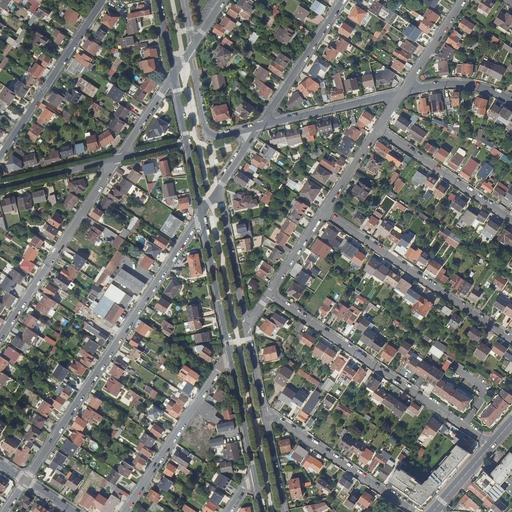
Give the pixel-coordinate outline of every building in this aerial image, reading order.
[(0,0),(0,6),(1,7),(0,8),(3,9),(4,10),(6,7),(4,6),(6,4),(7,6),(10,1),(8,0),(0,0)] [(34,0),(29,0),(24,8),(31,13),(38,2),(34,0)] [(242,0),(238,6),(243,10),(251,15),(253,11),(251,10),(253,7),(251,6),(254,2),(249,0),(242,0)] [(370,9),(369,11),(377,17),(384,6),(377,2),(374,0),(371,0),(369,4),(370,5),(369,8),(370,9)] [(403,0),(402,3),(410,8),(414,1),(411,0),(403,0)] [(439,8),(440,8),(444,1),(443,0),(428,0),(426,3),(436,10),(438,8),(439,8)] [(486,0),(483,0),(478,8),(488,14),(494,5),(486,0)] [(316,1),(311,9),(312,10),(317,14),(320,16),(326,7),(316,1)] [(275,5),(270,12),(274,14),(277,10),(280,4),(278,3),(276,6),(275,5)] [(394,3),(389,10),(395,13),(399,6),(394,3)] [(234,4),(229,13),(237,19),(241,11),(242,12),(243,10),(238,6),(234,4)] [(144,12),(142,12),(141,12),(140,6),(141,6),(141,5),(140,5),(137,5),(137,7),(136,7),(136,9),(137,9),(138,13),(137,13),(129,15),(129,20),(140,17),(155,14),(154,9),(144,12)] [(309,12),(299,5),(293,14),(303,21),(309,12)] [(356,7),(349,17),(359,24),(366,14),(356,7)] [(41,8),(37,14),(35,13),(34,15),(37,17),(42,20),(46,15),(49,17),(51,14),(48,12),(41,8)] [(429,9),(424,17),(434,24),(440,16),(429,9)] [(109,11),(102,22),(112,29),(119,18),(109,11)] [(251,16),(244,12),(241,16),(248,20),(251,16)] [(424,21),(420,27),(428,33),(434,24),(424,17),(416,12),(415,14),(421,18),(424,21)] [(66,20),(73,25),(78,18),(70,13),(66,20)] [(506,32),(511,23),(511,16),(510,14),(508,18),(500,13),(494,23),(499,26),(506,32)] [(34,15),(27,25),(30,27),(37,17),(34,15)] [(128,27),(129,34),(138,33),(137,23),(141,22),(140,17),(129,20),(128,21),(129,27),(128,27)] [(226,17),(220,25),(222,26),(227,29),(231,32),(236,24),(231,21),(231,20),(226,17)] [(459,27),(469,34),(475,26),(464,19),(459,27)] [(354,30),(344,24),(339,32),(348,38),(354,30)] [(218,25),(214,32),(222,37),(227,29),(222,26),(221,27),(218,25)] [(286,45),(295,32),(284,25),(278,33),(281,35),(279,39),(286,45)] [(404,34),(409,38),(415,42),(416,42),(420,35),(421,35),(424,32),(414,26),(410,31),(407,29),(404,34)] [(100,29),(94,38),(102,42),(107,34),(100,29)] [(57,30),(53,35),(56,38),(54,41),(55,42),(61,33),(57,30)] [(447,42),(454,47),(456,45),(457,46),(459,43),(458,43),(460,39),(456,36),(457,35),(458,33),(455,30),(447,42)] [(485,35),(492,40),(493,36),(487,31),(485,35)] [(37,32),(30,42),(39,48),(43,42),(47,44),(49,40),(37,32)] [(61,33),(55,42),(60,45),(66,36),(61,33)] [(259,36),(255,33),(250,40),(253,42),(252,43),(253,44),(254,43),(255,43),(259,36)] [(10,36),(6,42),(13,47),(15,44),(17,41),(10,36)] [(119,41),(122,52),(130,51),(129,47),(137,45),(137,41),(133,42),(132,37),(121,39),(119,41)] [(223,42),(231,47),(232,45),(233,43),(226,38),(223,42)] [(350,44),(340,38),(333,48),(340,52),(343,54),(350,44)] [(407,45),(404,49),(412,55),(417,47),(413,45),(415,42),(409,38),(405,44),(407,45)] [(85,48),(94,54),(98,48),(100,50),(102,47),(95,43),(94,44),(90,40),(85,48)] [(469,45),(473,50),(482,46),(474,41),(469,45)] [(333,48),(329,45),(326,50),(327,51),(323,56),(333,63),(340,52),(333,48)] [(446,45),(439,55),(447,60),(453,50),(446,45)] [(221,47),(212,60),(223,67),(232,54),(221,47)] [(145,50),(147,60),(157,58),(159,58),(157,48),(145,50)] [(396,59),(397,60),(405,65),(411,69),(413,66),(407,62),(411,56),(403,50),(402,52),(401,54),(398,58),(397,57),(396,59)] [(44,54),(38,63),(46,68),(52,60),(44,54)] [(281,54),(276,62),(285,68),(291,60),(281,54)] [(75,59),(79,62),(85,66),(87,67),(92,60),(84,55),(83,57),(78,55),(75,59)] [(8,59),(6,57),(0,66),(0,68),(1,69),(8,59)] [(326,72),(330,65),(318,57),(316,61),(309,73),(316,77),(321,69),(326,72)] [(140,62),(142,69),(144,69),(145,73),(159,70),(159,68),(160,68),(159,62),(157,62),(157,58),(147,60),(144,61),(140,62)] [(75,60),(68,70),(74,74),(77,70),(80,73),(83,69),(85,66),(79,62),(75,60)] [(397,60),(393,67),(400,72),(405,65),(397,60)] [(483,60),(478,70),(485,73),(485,72),(490,74),(494,66),(483,60)] [(269,69),(280,76),(285,68),(276,62),(275,61),(269,69)] [(116,62),(112,69),(116,72),(120,65),(116,62)] [(439,63),(440,75),(449,74),(448,62),(439,63)] [(38,64),(32,73),(40,78),(46,70),(38,64)] [(463,65),(462,73),(462,74),(473,75),(473,72),(478,72),(478,66),(473,66),(473,65),(463,64),(463,65)] [(494,66),(490,74),(490,75),(500,80),(505,70),(494,65),(494,66)] [(83,69),(95,77),(97,74),(87,67),(85,66),(83,69)] [(262,69),(257,76),(264,81),(269,72),(261,67),(260,68),(262,69)] [(388,69),(385,73),(376,75),(378,85),(391,82),(396,74),(388,69)] [(30,73),(23,83),(30,88),(31,89),(33,85),(34,83),(35,83),(38,78),(30,73)] [(371,87),(375,86),(373,79),(372,74),(362,76),(365,87),(371,86),(371,87)] [(211,76),(212,81),(213,90),(224,89),(222,77),(222,75),(211,76)] [(148,78),(142,88),(150,94),(154,88),(155,89),(158,84),(148,78)] [(310,79),(298,88),(305,98),(309,95),(311,94),(314,91),(315,92),(320,87),(320,85),(314,81),(310,79)] [(356,79),(345,81),(347,91),(353,90),(354,91),(359,90),(356,79)] [(19,81),(12,92),(16,94),(24,99),(28,94),(26,93),(30,88),(23,83),(19,81)] [(74,88),(92,100),(97,92),(80,81),(74,88)] [(272,90),(261,83),(259,86),(262,88),(259,94),(266,99),(269,95),(271,94),(272,92),(272,90)] [(112,89),(111,89),(107,96),(119,104),(126,93),(115,86),(112,89)] [(6,87),(0,96),(0,98),(3,100),(9,105),(16,94),(12,92),(6,87)] [(141,88),(134,98),(141,103),(148,93),(141,88)] [(332,92),(333,96),(331,96),(332,101),(344,98),(343,92),(344,92),(343,88),(342,88),(334,90),(334,92),(332,92)] [(58,94),(64,98),(75,105),(82,94),(74,89),(72,92),(71,91),(70,91),(69,91),(68,91),(67,92),(66,93),(60,89),(57,93),(58,94)] [(54,92),(48,101),(58,107),(64,98),(58,94),(58,95),(54,92)] [(298,93),(290,99),(291,101),(287,104),(290,108),(295,105),(296,107),(304,101),(298,93)] [(431,98),(434,112),(443,111),(442,102),(441,102),(440,94),(434,95),(434,98),(431,98)] [(420,99),(422,112),(423,112),(424,116),(428,115),(427,112),(430,111),(430,106),(426,106),(425,98),(420,99)] [(475,106),(485,109),(488,101),(478,98),(475,106)] [(3,100),(0,104),(0,113),(3,115),(10,105),(9,105),(3,100)] [(238,107),(234,113),(240,117),(241,116),(247,120),(252,112),(254,112),(255,109),(255,108),(244,100),(239,108),(238,107)] [(92,107),(94,109),(93,111),(95,112),(93,115),(96,117),(103,108),(101,107),(95,103),(92,107)] [(491,110),(489,114),(497,119),(503,109),(494,103),(490,109),(491,110)] [(45,110),(40,118),(41,118),(48,123),(53,114),(54,114),(46,109),(47,107),(42,104),(40,107),(45,110)] [(121,105),(114,116),(116,117),(123,121),(130,111),(121,105)] [(212,108),(215,122),(230,119),(227,105),(212,108)] [(505,106),(500,115),(510,122),(511,119),(511,114),(508,112),(509,109),(505,106)] [(46,109),(54,114),(53,114),(58,118),(60,115),(47,107),(46,109)] [(74,116),(66,110),(61,117),(69,121),(69,120),(74,116)] [(366,112),(358,125),(364,129),(367,124),(368,125),(374,117),(366,112)] [(116,117),(109,127),(113,130),(118,133),(125,123),(123,121),(116,117)] [(351,118),(354,128),(362,133),(363,134),(366,131),(364,129),(358,125),(356,124),(354,117),(351,118)] [(395,125),(406,132),(411,124),(400,117),(395,125)] [(38,123),(45,127),(48,123),(41,118),(38,123)] [(147,139),(160,136),(162,133),(164,135),(167,131),(166,130),(169,126),(157,118),(146,134),(147,139)] [(317,124),(319,134),(333,130),(330,120),(317,124)] [(435,127),(451,133),(453,131),(448,129),(437,124),(435,127)] [(35,142),(43,130),(35,125),(29,134),(31,136),(30,138),(35,142)] [(409,132),(408,134),(421,143),(427,134),(414,125),(409,132)] [(300,129),(302,138),(316,135),(314,126),(309,127),(308,127),(300,129)] [(346,136),(355,142),(362,133),(354,128),(349,135),(346,133),(345,135),(346,136)] [(99,136),(100,141),(101,140),(103,145),(114,140),(112,135),(109,130),(99,136)] [(467,137),(476,140),(477,136),(474,136),(459,130),(459,131),(459,133),(467,137)] [(269,137),(271,143),(272,142),(273,144),(287,140),(285,133),(285,131),(279,133),(279,134),(273,136),(269,137)] [(285,133),(287,140),(288,146),(302,142),(299,131),(294,132),(294,133),(290,135),(290,133),(290,132),(285,133)] [(86,138),(90,151),(99,149),(96,136),(86,138)] [(348,156),(357,143),(355,142),(346,136),(343,140),(345,141),(343,144),(344,144),(342,146),(339,150),(348,156)] [(376,145),(374,149),(374,150),(382,156),(384,152),(388,155),(390,154),(388,153),(390,150),(378,142),(376,145)] [(425,148),(433,153),(433,152),(436,155),(440,149),(437,147),(436,148),(428,143),(425,148)] [(60,148),(62,158),(78,155),(77,153),(76,146),(75,144),(60,148)] [(76,146),(77,153),(85,151),(83,144),(76,146)] [(277,151),(267,145),(263,151),(262,151),(260,155),(264,157),(268,160),(270,161),(277,151)] [(490,153),(488,156),(497,162),(499,159),(498,158),(500,156),(501,157),(503,154),(498,151),(498,152),(494,149),(495,149),(493,147),(490,151),(491,152),(490,153)] [(440,149),(436,155),(435,156),(444,162),(449,153),(441,148),(440,149)] [(24,158),(26,167),(38,164),(35,152),(30,153),(31,156),(24,158)] [(49,154),(50,158),(46,159),(47,163),(51,162),(60,160),(59,156),(58,152),(49,154)] [(382,156),(399,167),(401,164),(393,158),(394,157),(390,154),(388,155),(384,152),(382,156)] [(448,165),(456,171),(465,159),(457,153),(448,165)] [(500,159),(511,166),(511,163),(511,160),(503,154),(501,157),(500,159)] [(268,160),(264,157),(263,158),(260,156),(259,157),(257,155),(252,163),(258,167),(259,165),(263,168),(268,160)] [(292,161),(295,163),(300,160),(298,155),(291,156),(292,161)] [(376,174),(383,162),(373,155),(370,159),(373,161),(368,168),(376,174)] [(407,155),(403,161),(407,164),(411,158),(407,155)] [(165,162),(164,160),(163,156),(158,158),(161,168),(162,177),(164,176),(171,175),(168,163),(167,161),(165,162)] [(321,164),(333,172),(337,174),(345,162),(339,159),(338,161),(336,163),(333,161),(331,164),(324,159),(321,164)] [(475,188),(478,190),(480,188),(487,179),(494,168),(486,163),(478,174),(483,177),(480,181),(479,181),(475,188)] [(143,168),(145,175),(155,173),(153,164),(143,166),(143,168)] [(243,171),(250,176),(253,171),(250,168),(251,166),(248,164),(243,171)] [(321,164),(313,175),(325,184),(333,172),(321,164)] [(460,173),(469,179),(472,175),(468,172),(470,169),(467,166),(464,169),(463,169),(460,173)] [(133,170),(128,178),(137,183),(142,176),(145,175),(143,168),(133,170)] [(412,179),(423,186),(424,183),(427,178),(417,171),(412,179)] [(241,172),(236,180),(246,186),(251,179),(241,172)] [(393,183),(399,174),(396,172),(390,181),(393,183)] [(357,186),(352,193),(364,200),(371,189),(365,185),(368,181),(356,173),(354,176),(358,179),(357,181),(358,181),(356,185),(357,186)] [(427,178),(424,183),(429,186),(431,184),(434,186),(437,182),(429,176),(427,178)] [(398,193),(405,183),(401,181),(401,180),(399,178),(394,185),(396,187),(394,190),(398,193)] [(487,179),(480,188),(484,190),(485,189),(490,193),(493,188),(492,187),(496,182),(490,178),(489,180),(487,179)] [(124,179),(117,189),(124,194),(126,195),(133,185),(124,179)] [(68,184),(70,192),(76,191),(77,194),(84,192),(83,189),(86,189),(84,180),(68,184)] [(309,182),(300,196),(312,204),(322,190),(309,182)] [(499,183),(492,194),(502,201),(504,199),(507,193),(501,189),(503,185),(499,183)] [(163,186),(165,199),(171,197),(174,197),(175,197),(172,184),(163,186)] [(439,184),(433,193),(441,198),(448,189),(439,184)] [(53,187),(55,195),(55,196),(60,195),(64,194),(62,185),(53,187)] [(112,191),(109,195),(119,202),(124,194),(117,189),(115,188),(112,192),(112,191)] [(267,204),(275,194),(268,189),(260,199),(267,204)] [(32,194),(35,204),(47,201),(45,191),(32,194)] [(383,194),(378,202),(376,205),(377,205),(376,207),(378,208),(385,197),(387,194),(383,191),(381,193),(383,194)] [(71,193),(65,202),(66,202),(63,207),(70,212),(79,198),(71,193)] [(467,204),(451,193),(447,199),(453,203),(451,206),(461,213),(467,204)] [(17,198),(20,211),(32,208),(30,198),(27,199),(26,196),(17,198)] [(174,200),(175,205),(178,204),(179,207),(181,207),(181,210),(189,209),(190,206),(193,205),(192,201),(191,197),(189,198),(182,199),(175,200),(174,200)] [(2,201),(5,213),(18,211),(15,198),(2,201)] [(105,198),(99,208),(106,212),(110,206),(111,204),(112,203),(105,198)] [(235,205),(237,215),(258,210),(257,205),(251,202),(246,203),(245,199),(240,200),(240,204),(236,205),(235,205)] [(397,201),(392,208),(394,209),(395,211),(398,207),(403,210),(402,212),(400,211),(398,213),(402,215),(407,208),(397,201)] [(299,202),(295,208),(305,215),(310,207),(304,204),(304,205),(299,202)] [(97,208),(92,215),(99,220),(104,213),(97,208)] [(295,208),(289,217),(299,223),(305,215),(295,208)] [(467,210),(461,219),(457,225),(460,228),(465,222),(471,226),(476,218),(477,217),(467,210)] [(375,211),(371,218),(366,224),(374,229),(383,216),(375,211)] [(481,211),(477,217),(476,218),(483,223),(488,216),(481,211)] [(353,219),(362,224),(366,218),(364,216),(364,215),(363,214),(362,215),(358,212),(353,219)] [(50,223),(58,229),(63,221),(59,218),(60,216),(57,214),(56,216),(55,215),(50,223)] [(172,215),(162,230),(173,238),(183,222),(172,215)] [(289,219),(281,230),(290,235),(297,224),(289,219)] [(384,220),(376,232),(382,236),(384,234),(387,236),(393,228),(387,224),(388,223),(384,220)] [(490,220),(484,228),(495,236),(501,227),(490,220)] [(246,223),(237,225),(239,230),(240,230),(241,232),(243,232),(244,237),(252,235),(254,235),(253,230),(251,222),(246,223)] [(450,235),(448,237),(459,244),(460,242),(466,232),(460,228),(457,225),(456,225),(450,235)] [(103,232),(93,226),(91,230),(91,231),(89,234),(89,233),(85,238),(95,244),(98,246),(100,246),(102,243),(102,241),(98,239),(103,232)] [(47,232),(45,235),(48,237),(50,238),(53,240),(58,232),(50,227),(49,229),(46,227),(44,231),(45,231),(47,232)] [(124,228),(119,236),(125,240),(130,232),(124,228)] [(319,236),(342,252),(348,243),(349,243),(343,239),(341,243),(334,239),(337,234),(328,228),(324,233),(322,232),(319,236)] [(505,241),(511,246),(511,236),(509,234),(510,233),(504,229),(497,239),(503,243),(505,241)] [(393,230),(387,238),(397,245),(403,237),(393,230)] [(284,247),(290,238),(284,233),(281,237),(279,236),(277,239),(279,240),(276,244),(281,247),(281,246),(284,247)] [(125,240),(119,236),(118,236),(112,246),(118,250),(119,249),(125,240)] [(155,244),(164,250),(169,242),(160,236),(155,244)] [(36,237),(30,246),(31,247),(38,251),(39,251),(41,249),(40,248),(44,242),(36,237)] [(445,241),(455,249),(459,244),(448,237),(445,241)] [(240,240),(241,247),(243,246),(244,252),(252,251),(250,243),(251,243),(250,238),(240,240)] [(319,240),(312,252),(313,252),(319,257),(323,259),(331,248),(319,240)] [(348,243),(342,252),(341,254),(352,261),(358,252),(359,251),(348,243)] [(152,248),(148,254),(154,258),(158,251),(159,252),(161,249),(154,245),(152,248)] [(33,263),(39,252),(38,251),(31,247),(24,257),(26,259),(33,263)] [(90,248),(85,257),(94,263),(100,254),(90,248)] [(284,253),(276,248),(269,259),(277,264),(284,253)] [(411,248),(405,256),(413,260),(414,258),(417,260),(418,259),(423,252),(419,249),(417,252),(411,248)] [(111,261),(104,272),(107,274),(110,276),(124,255),(118,251),(116,252),(112,259),(111,261)] [(423,252),(418,259),(425,265),(431,257),(423,251),(423,252)] [(310,256),(317,260),(319,257),(313,252),(310,256)] [(358,252),(352,261),(360,266),(366,257),(358,252)] [(87,261),(77,254),(74,258),(76,259),(72,266),(79,271),(80,272),(87,261)] [(188,257),(190,267),(200,265),(198,255),(188,257)] [(146,257),(140,265),(148,270),(154,261),(147,256),(146,257)] [(310,256),(306,262),(307,263),(304,267),(311,272),(314,268),(312,267),(317,260),(310,256)] [(26,259),(21,266),(30,273),(36,265),(33,263),(26,259)] [(372,259),(365,270),(367,272),(363,277),(365,278),(366,277),(370,280),(373,275),(380,264),(372,259)] [(433,260),(424,273),(427,275),(429,272),(436,276),(442,266),(433,260)] [(265,263),(257,275),(265,280),(273,267),(265,263)] [(380,264),(373,275),(384,282),(387,278),(391,272),(380,264)] [(190,267),(192,277),(202,275),(200,265),(190,267)] [(72,281),(79,271),(72,266),(71,266),(67,270),(67,271),(64,269),(60,274),(72,281)] [(8,277),(20,285),(25,277),(13,269),(8,277)] [(115,279),(138,295),(145,285),(122,269),(115,279)] [(443,269),(437,277),(445,283),(448,278),(446,277),(447,275),(445,274),(444,276),(444,275),(446,271),(443,269)] [(104,272),(101,270),(94,281),(97,283),(99,278),(104,272)] [(297,276),(294,279),(304,286),(311,277),(302,271),(300,274),(300,275),(299,277),(298,277),(297,276)] [(387,278),(384,282),(383,283),(387,285),(389,283),(395,288),(401,279),(398,277),(399,277),(392,273),(391,272),(387,278)] [(75,284),(60,274),(55,282),(67,290),(68,288),(71,290),(75,284)] [(455,275),(450,283),(455,286),(454,287),(458,290),(464,281),(455,275)] [(498,276),(493,283),(502,288),(506,282),(504,280),(505,278),(502,276),(501,278),(498,276)] [(97,283),(95,285),(98,287),(100,284),(101,284),(103,281),(99,278),(97,283)] [(372,279),(366,287),(369,289),(375,281),(372,279)] [(395,288),(406,295),(410,288),(412,286),(401,279),(395,288)] [(173,280),(165,293),(173,298),(181,286),(173,280)] [(250,285),(253,288),(252,290),(257,292),(259,288),(257,287),(258,285),(252,281),(250,285)] [(458,290),(465,295),(471,286),(464,281),(458,290)] [(304,290),(294,283),(289,290),(294,294),(293,295),(298,299),(304,290)] [(58,291),(49,285),(44,292),(53,298),(58,291)] [(95,285),(90,294),(91,295),(89,299),(94,302),(102,290),(98,287),(95,285)] [(109,288),(94,312),(96,313),(108,321),(114,325),(130,301),(109,288)] [(415,304),(420,297),(414,292),(415,291),(410,288),(406,295),(404,297),(415,304)] [(473,291),(470,297),(472,299),(473,298),(478,301),(482,293),(478,290),(476,293),(473,291)] [(9,293),(2,303),(6,306),(8,308),(15,297),(10,294),(9,293)] [(42,300),(37,308),(46,315),(51,307),(53,308),(57,303),(45,295),(42,300)] [(498,296),(493,305),(503,312),(506,307),(509,303),(498,296)] [(15,297),(8,308),(12,310),(15,305),(19,300),(15,297)] [(415,304),(412,309),(417,312),(419,309),(427,313),(433,305),(420,297),(415,304)] [(324,303),(319,310),(323,312),(321,314),(324,316),(328,311),(329,311),(331,308),(330,307),(334,302),(327,298),(323,303),(324,303)] [(163,313),(165,314),(171,305),(162,299),(155,308),(160,311),(163,313)] [(340,303),(333,314),(333,316),(335,317),(336,317),(337,318),(336,319),(339,321),(341,318),(348,309),(340,303)] [(83,304),(79,310),(81,312),(79,315),(83,317),(84,316),(87,312),(88,313),(89,311),(95,315),(96,313),(94,312),(83,304)] [(187,307),(190,322),(199,320),(200,319),(197,304),(187,307)] [(444,307),(441,311),(442,311),(446,314),(449,316),(451,312),(444,307)] [(503,312),(500,317),(503,319),(504,319),(511,323),(511,321),(511,311),(506,307),(503,312)] [(427,313),(419,309),(417,312),(424,317),(427,313)] [(357,316),(350,311),(344,320),(351,325),(357,316)] [(275,312),(269,320),(276,325),(281,329),(287,320),(275,312)] [(29,314),(23,322),(33,329),(39,320),(29,314)] [(454,314),(448,323),(451,325),(449,328),(454,332),(463,320),(454,314)] [(359,318),(353,326),(357,329),(357,328),(364,333),(367,329),(371,324),(363,319),(362,320),(359,318)] [(267,319),(260,329),(270,335),(276,325),(269,320),(267,319)] [(138,328),(136,331),(144,336),(148,330),(151,332),(154,329),(139,320),(136,324),(138,325),(137,327),(138,328)] [(165,327),(163,331),(170,336),(173,332),(174,333),(176,326),(174,325),(173,326),(165,320),(162,325),(165,327)] [(190,322),(188,323),(185,323),(187,332),(191,331),(201,329),(199,320),(190,322)] [(300,322),(296,329),(300,332),(304,325),(300,322)] [(108,338),(86,323),(84,326),(101,338),(98,343),(103,346),(108,338)] [(397,327),(402,331),(403,330),(408,333),(409,331),(399,324),(397,327)] [(28,328),(21,339),(25,342),(30,345),(31,346),(38,336),(28,328)] [(468,335),(478,342),(483,335),(473,328),(468,335)] [(364,333),(360,339),(371,346),(377,338),(378,336),(367,329),(364,333)] [(194,335),(196,344),(210,341),(209,332),(194,335)] [(300,332),(295,339),(299,343),(301,340),(311,347),(316,340),(306,333),(305,335),(300,332)] [(17,336),(12,344),(21,350),(25,342),(21,339),(17,336)] [(130,343),(137,348),(142,341),(135,336),(130,343)] [(45,340),(54,346),(56,344),(46,337),(45,340)] [(371,346),(380,353),(383,349),(386,344),(377,338),(371,346)] [(90,340),(83,350),(85,351),(92,356),(99,346),(90,340)] [(405,341),(399,351),(406,355),(405,357),(408,359),(410,356),(413,352),(410,350),(412,346),(405,341)] [(433,346),(441,351),(444,346),(436,341),(433,346)] [(482,341),(474,353),(485,361),(490,353),(492,350),(485,346),(486,344),(482,341)] [(25,342),(21,350),(25,353),(30,345),(25,342)] [(492,350),(490,353),(496,358),(494,361),(498,364),(503,356),(508,350),(497,342),(492,350)] [(320,343),(314,351),(322,357),(328,348),(320,343)] [(385,351),(382,356),(390,362),(397,351),(386,343),(386,344),(383,349),(385,351)] [(198,351),(201,353),(200,355),(209,361),(214,353),(205,348),(201,345),(196,346),(198,351)] [(3,352),(1,356),(9,362),(14,364),(21,354),(9,346),(6,351),(5,350),(3,353),(3,352)] [(276,346),(262,349),(265,361),(278,358),(276,346)] [(134,347),(127,357),(136,363),(143,352),(134,347)] [(328,348),(322,357),(330,363),(336,354),(328,348)] [(83,350),(82,349),(79,353),(84,357),(81,362),(89,367),(93,362),(91,361),(93,357),(92,356),(85,351),(83,350)] [(452,352),(449,357),(454,360),(457,356),(452,352)] [(442,356),(445,359),(447,360),(452,363),(454,360),(449,357),(446,354),(444,353),(442,356)] [(172,356),(170,354),(169,355),(167,359),(163,365),(162,365),(165,367),(172,356)] [(339,371),(347,360),(340,355),(331,369),(335,371),(336,369),(339,371)] [(1,356),(0,357),(0,370),(2,372),(9,362),(1,356)] [(409,364),(406,368),(414,373),(416,370),(421,363),(413,358),(409,364)] [(115,364),(124,370),(125,368),(127,365),(118,360),(116,362),(115,364)] [(421,363),(416,370),(427,377),(433,369),(434,367),(423,360),(421,363)] [(72,365),(70,368),(75,371),(74,373),(78,375),(79,374),(82,376),(87,368),(79,363),(77,361),(75,365),(72,365)] [(60,364),(53,374),(63,382),(71,371),(60,364)] [(124,371),(115,365),(110,373),(119,379),(124,371)] [(200,375),(184,365),(182,368),(180,371),(181,371),(178,375),(185,380),(188,382),(193,385),(200,375)] [(38,366),(32,375),(34,377),(41,367),(38,366)] [(337,380),(347,387),(350,384),(357,373),(354,370),(355,369),(351,366),(350,368),(347,366),(341,375),(337,380)] [(285,367),(276,381),(284,386),(293,372),(285,367)] [(361,368),(353,379),(360,384),(365,377),(364,376),(367,372),(364,370),(361,368)] [(297,372),(307,379),(309,376),(299,369),(297,372)] [(427,377),(425,380),(428,382),(430,381),(436,386),(440,380),(441,379),(443,375),(433,369),(427,377)] [(0,370),(0,385),(2,387),(8,377),(2,372),(0,370)] [(493,376),(495,377),(496,378),(494,381),(498,384),(500,381),(501,381),(503,378),(495,373),(493,376)] [(370,376),(365,384),(367,385),(367,386),(375,392),(378,388),(381,383),(370,376)] [(74,381),(70,386),(73,388),(79,380),(76,378),(74,381)] [(119,392),(124,385),(113,378),(109,384),(107,384),(105,388),(115,395),(117,391),(119,392)] [(322,387),(328,392),(334,383),(328,378),(322,387)] [(440,380),(436,386),(433,391),(437,394),(438,393),(439,394),(438,396),(444,400),(445,399),(448,402),(451,398),(454,400),(451,403),(461,410),(462,409),(465,411),(471,401),(469,399),(469,398),(459,392),(457,395),(454,393),(456,391),(452,389),(453,387),(447,383),(446,384),(445,383),(445,382),(441,379),(440,380)] [(188,382),(182,390),(190,395),(195,386),(193,385),(188,382)] [(300,391),(308,396),(310,392),(306,389),(308,386),(305,384),(300,391)] [(56,393),(60,396),(64,398),(67,400),(71,394),(70,393),(73,389),(70,387),(68,386),(65,390),(60,387),(56,393)] [(286,387),(280,396),(286,401),(285,402),(289,404),(292,401),(297,394),(286,387)] [(328,393),(332,396),(336,399),(338,400),(340,398),(332,392),(335,388),(332,387),(328,393)] [(375,392),(372,397),(381,403),(382,403),(387,395),(381,391),(382,390),(378,388),(375,392)] [(135,398),(131,404),(134,406),(141,396),(131,390),(130,391),(132,393),(131,395),(135,398)] [(218,406),(226,393),(220,390),(219,391),(218,390),(213,398),(209,395),(207,399),(218,406)] [(316,390),(307,403),(311,406),(320,393),(316,390)] [(497,406),(504,411),(505,410),(506,411),(510,406),(509,404),(510,403),(511,403),(511,402),(511,395),(510,395),(504,390),(500,394),(501,394),(500,396),(499,395),(494,401),(495,402),(493,404),(497,407),(497,406)] [(297,394),(292,401),(301,407),(307,399),(298,393),(297,394)] [(322,401),(326,404),(324,407),(328,410),(336,400),(332,398),(332,396),(328,393),(322,401)] [(387,395),(382,403),(392,410),(398,401),(388,394),(387,395)] [(179,398),(176,402),(174,400),(172,402),(173,402),(182,408),(188,400),(181,395),(180,396),(179,398)] [(64,398),(60,396),(56,402),(51,399),(48,403),(50,404),(50,405),(53,406),(55,408),(56,409),(57,407),(61,410),(67,401),(63,399),(64,398)] [(94,396),(89,404),(97,409),(102,401),(94,396)] [(202,407),(198,413),(215,424),(219,423),(218,417),(219,408),(207,400),(202,407)] [(48,403),(44,401),(37,411),(47,417),(51,411),(52,412),(55,408),(53,406),(50,405),(50,404),(48,403)] [(398,401),(392,410),(391,412),(401,419),(405,413),(408,408),(398,401)] [(172,409),(169,413),(176,418),(182,408),(173,402),(169,408),(172,409)] [(306,403),(299,413),(300,414),(302,411),(305,413),(310,406),(306,403)] [(420,408),(413,403),(413,404),(412,403),(408,408),(409,409),(411,410),(416,414),(420,408)] [(336,408),(346,414),(349,415),(352,411),(349,408),(349,409),(345,406),(344,408),(339,404),(336,408)] [(502,414),(504,411),(497,406),(497,407),(493,404),(492,405),(494,407),(492,410),(489,407),(481,416),(482,416),(480,419),(489,427),(491,424),(492,425),(500,416),(496,413),(499,411),(502,414)] [(155,421),(156,421),(159,416),(161,417),(165,412),(154,405),(147,416),(150,417),(155,421)] [(222,407),(224,416),(218,417),(219,423),(237,420),(236,414),(232,415),(230,406),(222,407)] [(89,407),(83,415),(92,421),(94,418),(99,421),(100,422),(103,417),(97,413),(89,407)] [(300,414),(297,418),(305,424),(309,418),(308,417),(308,415),(305,413),(302,411),(300,414)] [(29,421),(41,429),(46,421),(40,416),(38,416),(35,414),(33,417),(32,417),(29,421)] [(73,426),(82,432),(88,424),(79,418),(73,426)] [(438,422),(432,418),(422,433),(428,437),(429,436),(433,439),(438,432),(442,427),(437,424),(438,422)] [(233,421),(218,424),(219,432),(235,429),(233,421)] [(151,433),(159,438),(164,431),(156,425),(151,433)] [(27,434),(25,438),(32,443),(34,439),(35,440),(37,438),(38,438),(42,433),(32,426),(27,434)] [(76,430),(70,439),(75,442),(74,443),(79,447),(80,447),(87,437),(81,433),(81,434),(80,433),(76,430)] [(375,436),(382,440),(381,441),(383,442),(387,436),(385,435),(386,433),(384,432),(382,434),(378,431),(375,436)] [(455,443),(460,447),(461,446),(468,451),(474,442),(469,438),(467,442),(450,431),(446,437),(455,443)] [(145,433),(140,441),(141,442),(147,446),(150,448),(156,440),(145,433)] [(425,442),(428,437),(422,433),(419,438),(425,442)] [(343,437),(338,444),(348,451),(350,449),(355,442),(345,435),(343,437)] [(6,440),(5,442),(2,446),(6,449),(5,449),(9,452),(10,451),(15,453),(20,445),(16,442),(16,441),(13,439),(12,440),(6,436),(5,439),(6,440)] [(210,439),(212,447),(225,444),(223,436),(210,439)] [(280,441),(282,452),(291,450),(289,439),(280,441)] [(74,443),(69,440),(64,446),(63,446),(61,450),(72,457),(79,447),(74,443)] [(355,442),(350,449),(360,456),(366,448),(356,441),(355,442)] [(140,452),(138,451),(136,454),(138,455),(147,461),(149,457),(153,452),(147,448),(147,446),(141,442),(137,449),(140,452)] [(227,449),(229,457),(227,458),(227,461),(230,460),(240,458),(236,442),(227,444),(228,448),(227,449)] [(460,447),(455,443),(450,450),(451,451),(436,469),(435,468),(429,475),(430,476),(428,479),(427,478),(423,483),(422,484),(415,479),(416,479),(402,469),(401,470),(398,468),(396,470),(389,481),(393,484),(392,486),(392,487),(420,506),(424,501),(425,502),(434,491),(436,492),(440,487),(442,488),(458,469),(457,468),(460,464),(462,465),(472,454),(460,447)] [(291,456),(304,465),(307,461),(311,454),(298,446),(293,454),(291,456)] [(22,462),(29,453),(31,449),(27,447),(23,452),(21,451),(14,461),(17,463),(20,465),(22,462)] [(360,456),(358,459),(366,465),(374,454),(366,448),(360,456)] [(421,448),(416,454),(421,457),(422,454),(424,453),(425,451),(421,448)] [(176,461),(186,468),(195,456),(184,449),(181,454),(176,452),(172,458),(177,460),(176,461)] [(379,453),(368,469),(371,471),(378,462),(384,466),(386,463),(389,458),(388,457),(389,455),(383,451),(380,455),(379,453)] [(68,458),(59,452),(49,467),(54,471),(56,470),(60,465),(62,466),(68,458)] [(511,453),(511,452),(490,477),(494,481),(497,483),(500,486),(508,477),(510,480),(503,488),(506,491),(508,493),(511,489),(511,478),(509,476),(511,471),(511,453)] [(31,454),(29,453),(22,462),(25,463),(31,454)] [(311,454),(307,461),(305,465),(308,467),(315,456),(311,453),(311,454)] [(399,459),(393,468),(396,470),(398,468),(399,467),(399,466),(403,461),(402,461),(405,456),(401,453),(398,458),(399,459)] [(147,461),(138,455),(133,462),(133,463),(137,466),(141,469),(147,461)] [(124,461),(131,466),(133,463),(133,462),(124,456),(122,460),(124,461)] [(310,466),(318,472),(323,465),(316,461),(317,460),(315,459),(310,466)] [(173,460),(164,473),(172,477),(178,469),(177,469),(178,468),(180,465),(173,460)] [(219,462),(222,474),(233,472),(230,460),(227,461),(219,462)] [(113,469),(122,475),(127,478),(134,468),(131,466),(124,461),(118,470),(115,468),(113,469)] [(378,474),(385,479),(392,469),(392,468),(386,463),(384,466),(378,474)] [(181,470),(188,475),(190,472),(183,467),(181,470)] [(113,469),(107,480),(112,483),(115,485),(122,475),(113,469)] [(207,470),(202,476),(201,476),(201,477),(206,480),(208,477),(210,478),(213,474),(207,470)] [(188,475),(197,481),(199,478),(190,472),(188,475)] [(220,473),(214,483),(224,490),(231,480),(220,473)] [(486,473),(476,484),(485,492),(494,481),(490,477),(486,473)] [(50,482),(62,490),(65,485),(67,482),(55,474),(50,482)] [(67,482),(65,485),(75,491),(81,482),(72,475),(67,482)] [(343,485),(345,486),(343,489),(348,493),(350,490),(349,488),(352,484),(353,485),(357,480),(353,477),(351,481),(351,483),(343,478),(339,482),(341,483),(340,485),(342,486),(343,485)] [(105,478),(100,484),(104,487),(106,485),(109,487),(112,483),(107,480),(105,478)] [(158,487),(168,493),(175,483),(166,478),(162,484),(160,483),(158,487)] [(289,480),(291,489),(301,487),(299,478),(289,480)] [(315,486),(322,491),(324,488),(331,492),(334,488),(320,479),(315,486)] [(2,480),(0,482),(0,495),(2,497),(5,493),(4,492),(9,484),(2,480)] [(469,488),(491,507),(496,502),(487,494),(485,492),(476,484),(474,482),(469,488)] [(109,487),(107,490),(113,493),(117,486),(115,485),(112,483),(109,487)] [(497,483),(487,494),(496,502),(498,500),(506,491),(503,488),(500,486),(497,483)] [(291,489),(293,498),(303,497),(301,487),(291,489)] [(147,497),(152,500),(154,496),(158,499),(160,495),(152,490),(147,497)] [(88,492),(81,503),(89,509),(96,499),(89,494),(90,493),(88,492)] [(215,492),(209,501),(218,506),(221,501),(220,500),(222,497),(215,492)] [(369,496),(364,492),(358,501),(356,503),(364,509),(366,506),(366,507),(370,501),(372,501),(374,498),(370,495),(369,496)] [(112,495),(100,511),(112,511),(120,500),(119,499),(115,496),(112,495)] [(460,502),(468,509),(471,506),(476,510),(479,507),(466,495),(460,502)] [(33,501),(25,496),(20,504),(23,506),(22,507),(25,509),(26,507),(28,508),(33,501)] [(350,496),(344,505),(352,510),(356,503),(358,501),(350,496)] [(376,500),(370,507),(373,510),(380,504),(376,500)] [(498,500),(496,502),(491,507),(495,511),(503,511),(507,508),(498,500)] [(158,504),(154,502),(149,508),(151,510),(154,505),(156,506),(158,504)] [(205,511),(213,511),(217,507),(209,502),(205,508),(204,507),(203,508),(204,509),(203,511),(205,511)] [(308,505),(310,511),(320,511),(329,507),(325,502),(324,502),(308,505)]
